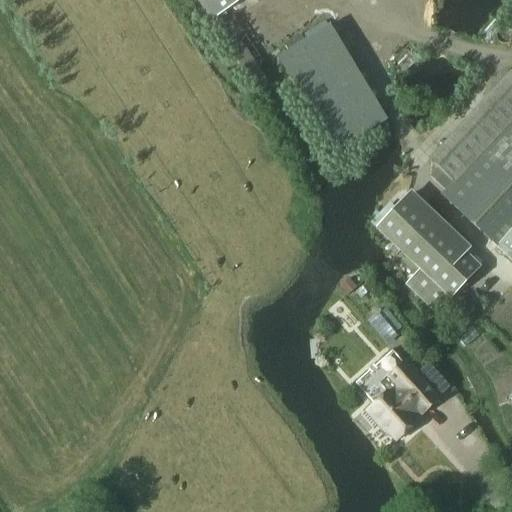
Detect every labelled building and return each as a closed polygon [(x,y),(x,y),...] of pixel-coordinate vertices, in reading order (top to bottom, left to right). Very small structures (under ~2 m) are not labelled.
[(198,0),(212,20),(241,0),(198,0)] [(334,153),(386,122),(328,27),(277,58),(334,153)] [(511,84),(436,164),(436,165),(439,168),(432,176),(447,190),(441,196),(503,254),(511,245),(511,84)] [(450,300),(479,269),(405,199),(404,200),(398,195),(389,205),(394,210),(375,231),(419,272),(405,287),(434,314),(448,299),(450,300)] [(511,262),(511,245),(503,254),(511,262)] [(348,280),(339,288),(347,297),(356,289),(348,280)] [(421,415),(438,400),(404,361),(387,376),(398,389),(390,396),(387,392),(364,412),(376,425),(379,423),(396,442),(418,422),(414,416),(418,412),(421,415)]
